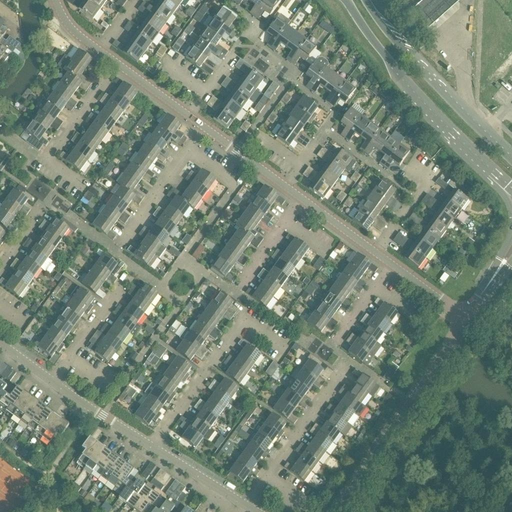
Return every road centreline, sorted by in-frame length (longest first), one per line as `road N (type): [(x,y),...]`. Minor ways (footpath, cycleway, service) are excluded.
road 1 (secondary): [(344,0),(496,176)]
road 2 (unclassified): [(339,511),(466,319)]
road 3 (secondary): [(511,158),(365,0)]
road 4 (residential): [(247,506),(348,361)]
road 5 (residential): [(113,254),(206,129)]
road 6 (residential): [(153,443),(242,321)]
road 7 (residential): [(53,381),(132,269)]
road 8 (residential): [(47,161),(116,62)]
